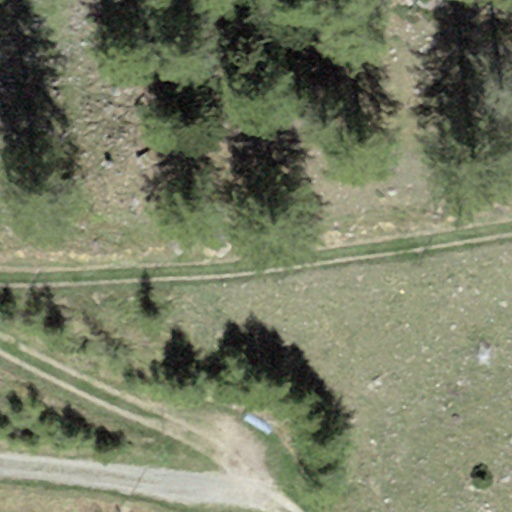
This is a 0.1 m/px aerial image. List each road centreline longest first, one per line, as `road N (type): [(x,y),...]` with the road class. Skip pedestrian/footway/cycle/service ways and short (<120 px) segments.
road 1 (track): [(511,233),(226,271),(0,268)]
road 2 (track): [(0,340),(221,443),(276,495)]
road 3 (track): [(0,464),(276,495),(290,511)]
